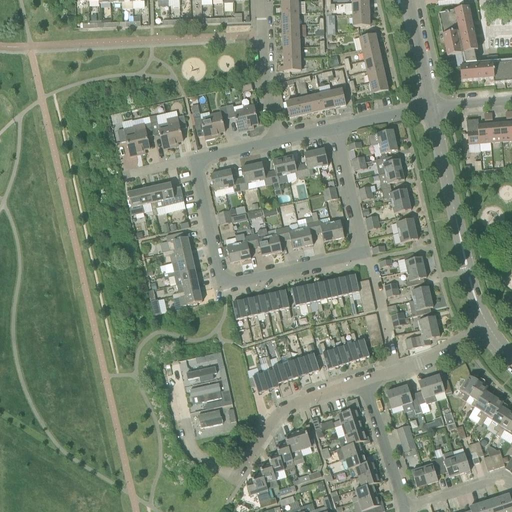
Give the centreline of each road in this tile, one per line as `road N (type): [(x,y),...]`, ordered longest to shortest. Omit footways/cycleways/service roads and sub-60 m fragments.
road 1 (residential): [(364,382),(286,408),(234,479),(191,450),(173,367)]
road 2 (residential): [(366,253),(222,285),(193,160)]
road 3 (tertiary): [(489,329),(466,271),(429,107)]
road 4 (residential): [(261,0),(265,86),(278,141)]
road 5 (residential): [(405,509),(364,382)]
road 6 (residential): [(366,253),(337,128)]
road 7 (residential): [(396,372),(366,253)]
